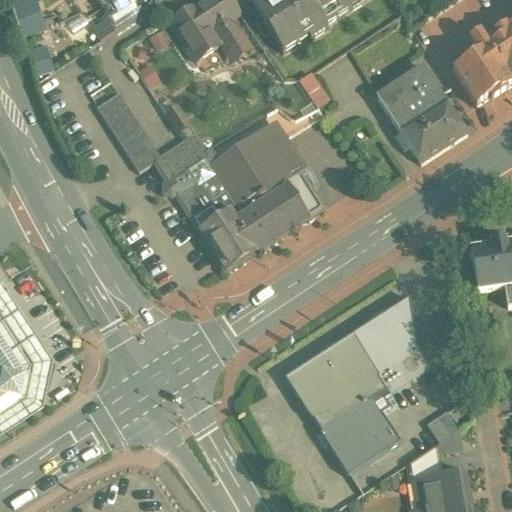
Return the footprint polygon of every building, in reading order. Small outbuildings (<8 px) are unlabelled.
[(28,0),(11,5),(22,40),(46,32),(36,0),(28,0)] [(109,0),(120,17),(137,7),(138,8),(149,0),(109,0)] [(227,0),(213,0),(210,2),(170,28),(195,66),(221,49),(228,59),(246,47),(250,54),(251,54),(231,24),(240,18),(227,0)] [(267,0),(252,11),(283,58),(308,41),(310,44),(328,33),(326,30),(370,0),(267,0)] [(511,28),(508,32),(506,29),(483,44),(491,56),(511,87),(511,85),(511,84),(511,83),(511,28)] [(157,54),(169,47),(161,34),(150,41),(157,54)] [(35,80),(54,75),(46,48),(27,53),(35,80)] [(476,55),(463,64),(465,66),(452,75),(477,111),(489,102),(492,106),(508,95),(506,93),(511,89),(511,87),(491,56),(481,62),(476,55)] [(152,70),(141,77),(149,90),(160,83),(152,70)] [(467,139),(423,73),(378,103),(421,170),(467,139)] [(299,85),(318,112),(330,104),(311,76),(299,85)] [(195,139),(160,161),(119,98),(97,113),(139,177),(156,166),(169,187),(169,188),(209,162),(195,139)] [(189,132),(177,113),(167,119),(179,138),(189,132)] [(274,128),(217,165),(209,162),(169,188),(169,187),(164,190),(165,198),(171,201),(176,198),(196,185),(220,221),(231,215),(257,255),(288,235),(291,238),(297,240),(299,233),(296,230),(322,213),(300,178),(304,176),(274,128)] [(220,221),(196,185),(176,198),(200,234),(220,221)] [(220,221),(200,234),(226,275),(257,255),(231,215),(220,221)] [(503,240),(489,242),(490,249),(489,249),(489,250),(471,253),(482,317),(496,314),(493,295),(505,293),(509,312),(511,311),(511,246),(507,247),(506,246),(504,247),(503,240)] [(446,270),(428,271),(430,300),(447,299),(446,270)] [(0,442),(43,415),(53,368),(4,294),(0,296),(0,442)] [(409,303),(285,383),(311,425),(313,424),(322,437),(320,438),(348,481),(400,447),(382,418),(390,412),(384,403),(431,373),(417,353),(409,303)] [(447,417),(427,430),(439,449),(459,436),(447,417)] [(439,449),(409,469),(412,489),(422,487),(422,486),(444,482),(439,449)] [(444,482),(422,486),(422,487),(412,489),(416,511),(468,511),(466,496),(468,495),(465,479),(444,482)]
